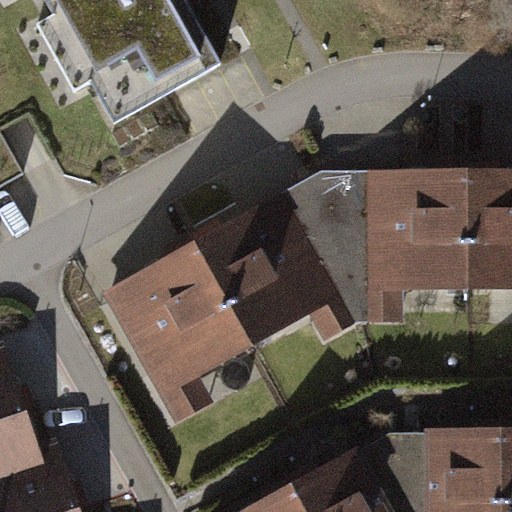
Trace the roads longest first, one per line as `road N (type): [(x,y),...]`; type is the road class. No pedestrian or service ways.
road 1 (residential): [(27,256),(327,86),(511,68)]
road 2 (residential): [(27,256),(173,511)]
